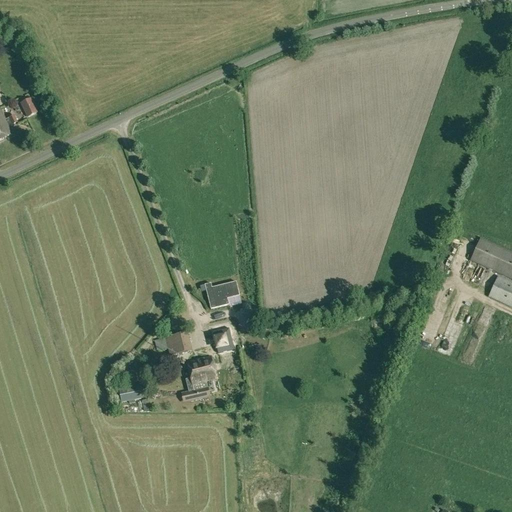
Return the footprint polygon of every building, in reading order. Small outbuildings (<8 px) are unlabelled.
[(37,113),(30,99),(21,103),(28,117),(37,113)] [(8,127),(5,120),(0,110),(0,140),(12,134),(8,127)] [(9,118),(12,125),(18,122),(14,116),(9,118)] [(511,280),(511,282),(498,277),(488,298),(511,308),(511,252),(480,239),(470,262),(511,280)] [(205,285),(211,310),(229,305),(227,299),(240,296),(236,282),(212,288),(211,284),(205,285)] [(213,333),(218,354),(234,350),(229,329),(213,333)] [(186,333),(175,336),(180,354),(191,351),(186,333)] [(180,354),(175,336),(166,339),(171,357),(180,354)] [(182,394),(184,404),(211,397),(208,388),(206,389),(205,383),(207,383),(206,381),(216,379),(211,357),(188,363),(194,386),(195,385),(196,391),(190,393),(190,392),(182,394)] [(122,401),(141,398),(140,395),(146,394),(144,385),(119,389),(122,401)]
